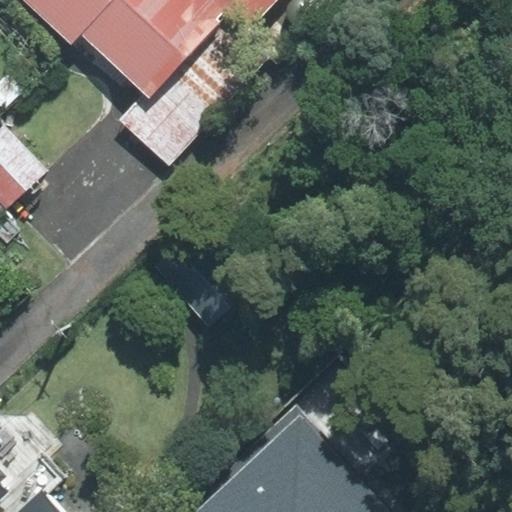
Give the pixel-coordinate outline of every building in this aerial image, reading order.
[(22,0),(73,45),(83,34),(147,92),(225,7),(249,28),(274,0),(22,0)] [(225,7),(147,92),(120,119),(168,164),(273,52),(249,28),(225,7)] [(5,127),(0,131),(0,201),(6,208),(46,171),(5,127)] [(404,511),(297,402),(183,511),(404,511)] [(0,511),(61,511),(44,493),(65,473),(6,410),(0,415),(0,511)]
